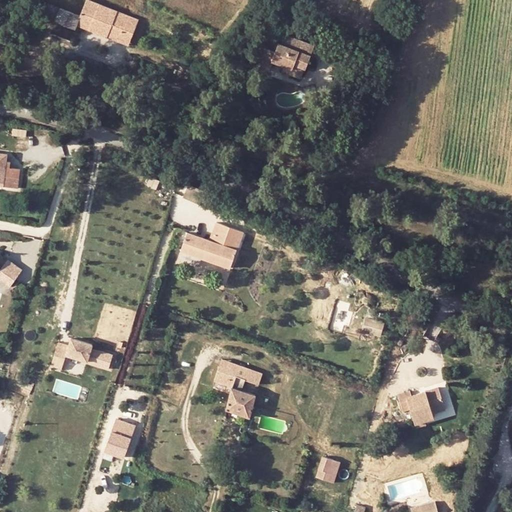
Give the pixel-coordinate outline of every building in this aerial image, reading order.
[(139,20),(128,16),(87,0),(86,0),(79,20),(77,25),(86,29),(111,39),(129,46),(139,20)] [(261,62),(276,66),(282,68),(280,74),(293,78),(303,43),(277,36),(274,45),(267,43),(264,52),(254,49),(247,72),(257,75),(261,62)] [(276,66),(274,72),(280,74),(282,68),(276,66)] [(172,143),(165,140),(162,147),(169,150),(172,143)] [(6,156),(0,155),(0,189),(17,191),(18,181),(8,180),(9,165),(6,164),(6,156)] [(212,211),(217,198),(187,186),(182,199),(212,211)] [(196,234),(189,231),(182,248),(230,268),(245,233),(219,222),(211,240),(202,237),(201,238),(195,236),(196,234)] [(20,268),(4,259),(0,266),(0,282),(8,287),(20,268)] [(387,323),(369,318),(365,333),(383,338),(387,323)] [(71,346),(60,342),(55,359),(66,362),(68,355),(89,361),(88,362),(111,369),(115,355),(93,349),(94,345),(73,338),(71,346)] [(251,418),(259,386),(246,383),(249,372),(263,375),(265,364),(230,356),(229,363),(221,361),(218,376),(236,380),(229,411),(251,418)] [(66,362),(55,359),(53,365),(64,369),(66,362)] [(406,405),(413,403),(416,417),(427,415),(426,409),(447,404),(443,385),(417,391),(415,386),(402,389),(406,405)] [(447,404),(426,409),(427,415),(435,414),(435,410),(448,408),(447,404)] [(127,462),(138,430),(118,423),(107,455),(127,462)] [(342,463),(325,458),(318,479),(335,485),(342,463)]
